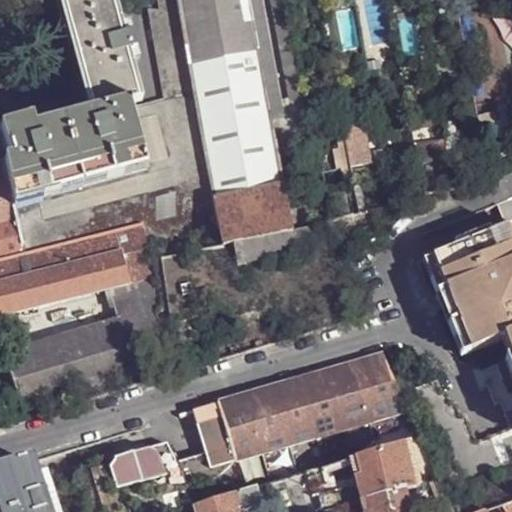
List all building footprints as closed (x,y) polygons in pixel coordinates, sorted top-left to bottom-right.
[(115,0),(79,0),(71,2),(77,25),(119,14),(115,0)] [(215,202),(177,0),(157,0),(159,11),(148,10),(164,100),(185,207),(183,220),(166,217),(152,221),(157,249),(181,240),(212,234),(207,203),(215,202)] [(177,0),(215,202),(223,244),(232,242),(289,231),(290,231),(269,123),(246,0),(177,0)] [(246,0),(269,123),(282,121),(259,0),(246,0)] [(266,0),(286,104),(299,102),(280,0),(266,0)] [(77,25),(71,2),(64,4),(73,40),(123,27),(119,14),(77,25)] [(123,27),(73,40),(83,77),(85,77),(107,72),(103,60),(99,61),(96,47),(126,39),(123,27)] [(132,37),(126,39),(96,47),(99,61),(103,60),(107,72),(132,65),(129,53),(136,52),(132,37)] [(95,113),(100,111),(95,89),(136,79),(132,65),(107,72),(85,77),(95,113)] [(141,101),(136,79),(95,89),(100,111),(128,104),(134,103),(141,101)] [(18,225),(149,191),(149,222),(152,221),(166,217),(183,220),(185,207),(164,100),(135,108),(149,164),(144,165),(79,182),(41,192),(12,200),(16,218),(18,225)] [(128,104),(144,165),(149,164),(135,108),(134,103),(128,104)] [(144,165),(128,104),(100,111),(95,113),(64,121),(79,182),(144,165)] [(493,115),(477,117),(479,127),(495,124),(493,115)] [(79,182),(64,121),(34,129),(33,124),(24,126),(41,192),(79,182)] [(483,149),(479,128),(456,133),(454,123),(445,124),(447,141),(450,157),(483,151),(483,149)] [(369,124),(344,129),(346,138),(348,148),(352,167),(376,162),(369,124)] [(41,192),(24,126),(1,132),(10,158),(3,159),(12,200),(41,192)] [(1,132),(0,129),(0,160),(3,159),(10,158),(1,132)] [(348,148),(346,138),(339,139),(341,149),(348,148)] [(511,140),(494,145),(499,160),(511,155),(511,140)] [(447,141),(415,147),(419,166),(451,160),(450,157),(447,141)] [(499,160),(494,145),(483,149),(483,151),(482,164),(499,160)] [(341,149),(336,150),(338,169),(352,167),(348,148),(341,149)] [(0,221),(16,218),(12,200),(3,159),(0,160),(0,221)] [(149,191),(18,225),(24,254),(141,223),(149,222),(149,191)] [(511,196),(498,202),(507,226),(511,237),(511,358),(511,356),(482,367),(487,378),(491,377),(493,380),(488,381),(495,401),(502,398),(511,423),(511,425),(478,439),(468,412),(463,414),(457,401),(452,402),(448,389),(443,391),(437,378),(414,387),(418,403),(424,401),(429,414),(434,412),(438,424),(443,422),(465,477),(511,458),(511,196)] [(18,225),(16,218),(0,221),(0,259),(24,254),(18,225)] [(24,254),(0,259),(0,317),(105,287),(149,274),(151,273),(150,262),(149,262),(141,223),(24,254)] [(456,240),(459,246),(495,231),(493,225),(456,240)] [(289,231),(293,250),(317,245),(313,226),(290,231),(289,231)] [(511,237),(507,226),(495,231),(459,246),(433,256),(471,351),(504,337),(511,356),(511,358),(511,237)] [(289,231),(232,242),(235,255),(244,253),(247,262),(294,253),(293,250),(289,231)] [(244,253),(235,255),(237,264),(247,262),(244,253)] [(471,351),(433,256),(425,260),(463,354),(471,351)] [(114,320),(119,319),(137,371),(166,361),(149,309),(149,274),(105,287),(114,320)] [(114,320),(4,354),(22,411),(138,375),(137,371),(119,319),(114,320)] [(237,346),(229,348),(228,356),(236,354),(237,346)] [(179,462),(183,474),(405,407),(382,354),(381,354),(193,411),(206,453),(179,462)] [(405,407),(183,474),(192,508),(193,508),(232,496),(243,492),(255,489),(265,485),(349,460),(377,452),(401,445),(407,444),(417,440),(405,409),(406,409),(405,407)] [(401,445),(413,489),(420,487),(407,444),(401,445)] [(167,445),(114,459),(108,470),(116,491),(178,474),(167,445)] [(413,489),(401,445),(377,452),(349,460),(355,484),(360,503),(366,501),(403,492),(413,489)] [(0,471),(0,511),(46,511),(31,463),(0,471)] [(443,511),(449,510),(437,483),(436,483),(429,485),(439,511),(443,511)] [(325,511),(360,503),(355,484),(315,494),(320,511),(325,511)] [(250,511),(261,509),(255,489),(243,492),(232,496),(236,509),(237,511),(250,511)] [(408,511),(403,492),(366,501),(368,511),(408,511)] [(232,496),(193,508),(194,511),(233,511),(233,510),(236,509),(232,496)] [(511,511),(511,502),(500,507),(503,511),(511,511)]
